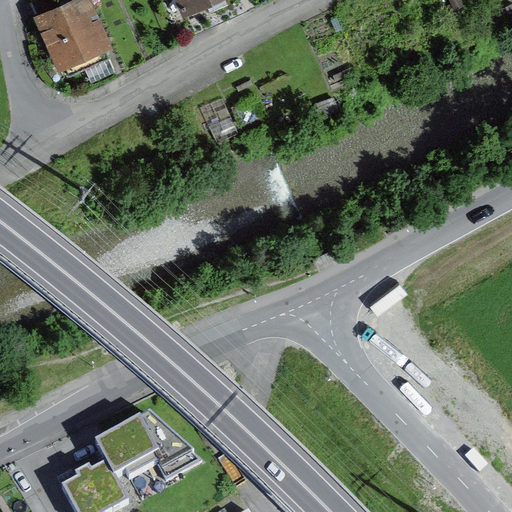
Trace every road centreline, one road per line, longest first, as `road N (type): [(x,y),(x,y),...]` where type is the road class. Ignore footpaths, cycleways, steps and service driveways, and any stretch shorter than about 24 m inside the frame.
road 1 (trunk): [(0,221),(179,369),(330,511)]
road 2 (residential): [(309,302),(0,444)]
road 3 (residential): [(314,0),(57,144)]
road 4 (residential): [(488,511),(346,362),(309,302)]
road 5 (residential): [(511,193),(309,302)]
road 6 (residential): [(57,144),(24,96),(0,1)]
